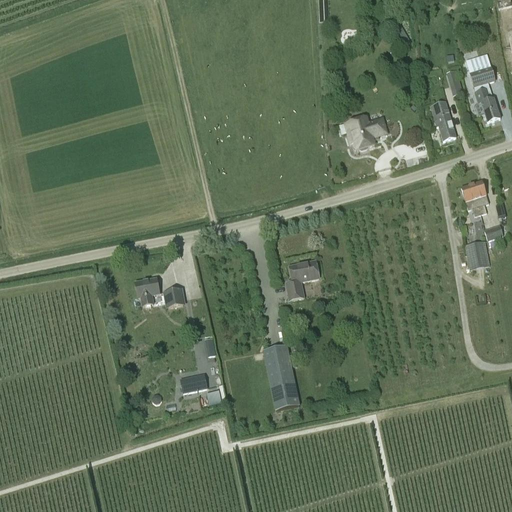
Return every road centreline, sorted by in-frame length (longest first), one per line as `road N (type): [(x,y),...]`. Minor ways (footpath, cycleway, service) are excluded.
road 1 (unclassified): [(511,145),(382,189),(0,276)]
road 2 (track): [(162,0),(214,229)]
